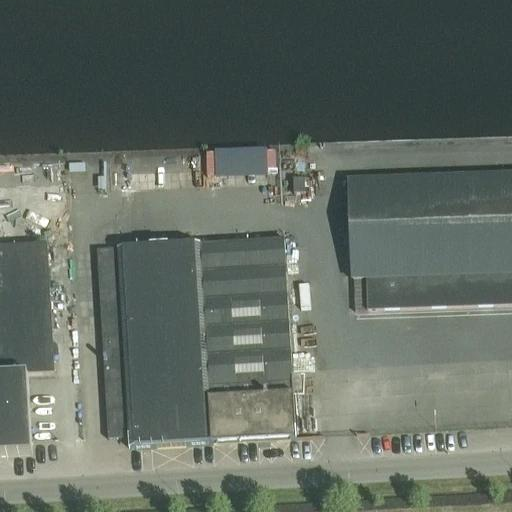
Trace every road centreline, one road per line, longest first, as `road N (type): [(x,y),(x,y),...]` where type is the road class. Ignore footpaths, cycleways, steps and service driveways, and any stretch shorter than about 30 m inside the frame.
road 1 (unknown): [(98,488),(86,246),(100,223),(313,213),(319,341)]
road 2 (unclassified): [(0,494),(511,463)]
road 3 (unknown): [(319,341),(511,332)]
road 4 (unknown): [(319,341),(325,474)]
